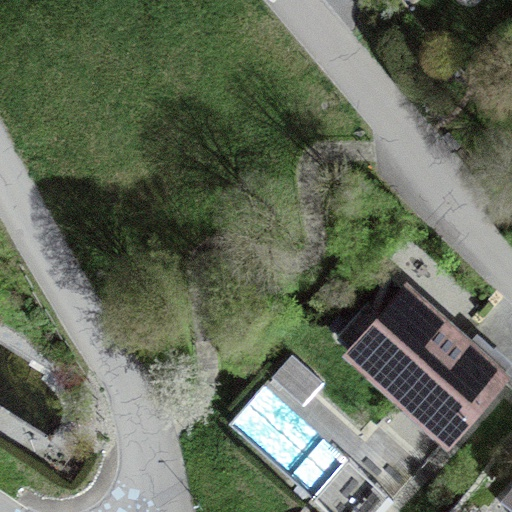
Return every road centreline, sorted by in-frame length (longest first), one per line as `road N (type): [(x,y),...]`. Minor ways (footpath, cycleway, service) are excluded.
road 1 (residential): [(154,511),(144,432),(0,163)]
road 2 (residential): [(302,0),(511,266)]
